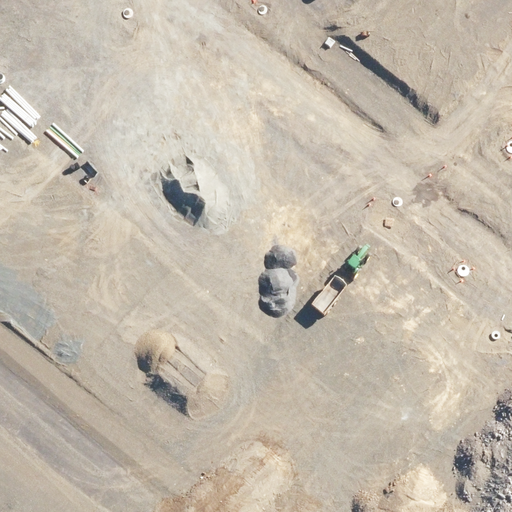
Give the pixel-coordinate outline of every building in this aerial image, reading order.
[(101,40),(53,0),(25,0),(0,30),(0,60),(50,102),(101,40)] [(479,0),(382,0),(360,26),(414,73),(479,0)] [(158,84),(117,50),(65,111),(106,145),(158,84)] [(230,159),(168,105),(117,164),(179,217),(230,159)] [(56,208),(0,161),(0,265),(5,270),(56,208)] [(315,227),(250,170),(197,231),(262,287),(315,227)] [(120,261),(76,222),(17,287),(61,326),(120,261)] [(408,274),(371,243),(289,338),(325,369),(408,274)] [(208,349),(128,281),(75,342),(155,411),(208,349)] [(299,394),(263,363),(181,458),(217,489),(299,394)]
